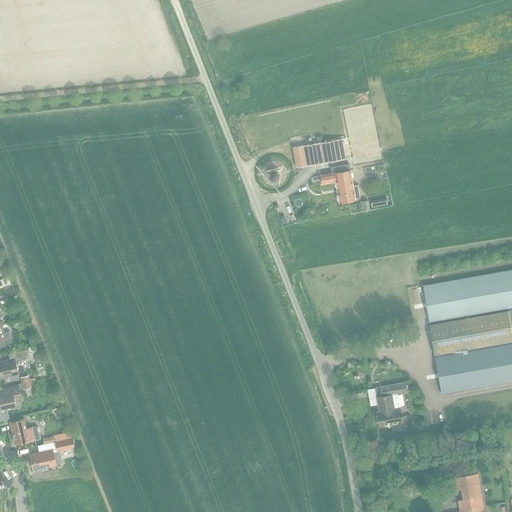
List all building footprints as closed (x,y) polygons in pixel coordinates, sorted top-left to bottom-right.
[(340,138),(294,146),(297,166),(344,158),(340,138)] [(330,172),(321,174),(323,182),(334,180),(338,202),(353,199),(353,198),(357,198),(355,185),(350,186),(346,164),(329,167),(330,172)] [(280,174),(281,173),(281,172),(280,172),(280,171),(279,170),(279,169),(278,169),(277,168),(276,168),(275,167),(274,168),(273,168),(272,168),(271,169),(270,169),(270,170),(269,171),(269,172),(269,173),(269,174),(269,175),(270,176),(270,177),(271,177),(272,178),(273,179),(274,179),(275,179),(276,179),(277,178),(278,178),(279,177),(280,176),(280,175),(280,174)] [(511,269),(421,286),(428,322),(511,306),(511,269)] [(428,325),(434,355),(511,340),(511,335),(507,311),(428,325)] [(1,325),(0,325),(0,347),(14,342),(9,331),(4,333),(1,325)] [(511,342),(434,356),(441,393),(511,380),(511,342)] [(16,361),(29,358),(28,349),(8,353),(9,359),(0,361),(0,377),(19,374),(16,361)] [(32,387),(29,375),(20,377),(23,389),(32,387)] [(379,423),(379,426),(402,422),(400,408),(399,408),(396,394),(406,392),(404,382),(379,387),(375,388),(377,397),(379,412),(377,412),(377,415),(375,416),(377,423),(379,423)] [(21,398),(20,392),(19,386),(3,389),(5,397),(0,397),(0,410),(16,406),(14,399),(21,398)] [(15,444),(35,440),(32,427),(26,428),(24,418),(10,421),(15,444)] [(57,451),(75,447),(72,438),(55,442),(57,451)] [(33,470),(56,464),(53,449),(29,454),(33,470)] [(483,511),(477,474),(454,478),(456,489),(461,488),(463,500),(458,501),(460,511),(458,511),(483,511)]
